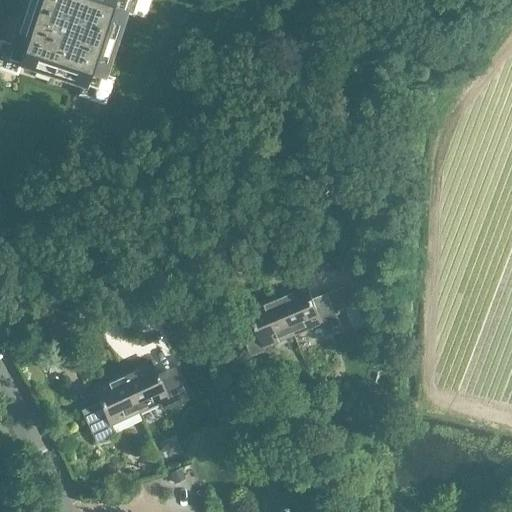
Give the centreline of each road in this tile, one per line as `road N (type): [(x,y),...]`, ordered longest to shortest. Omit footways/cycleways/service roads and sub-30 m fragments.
road 1 (track): [(432,393),(442,131),(511,46)]
road 2 (residential): [(65,511),(0,379)]
